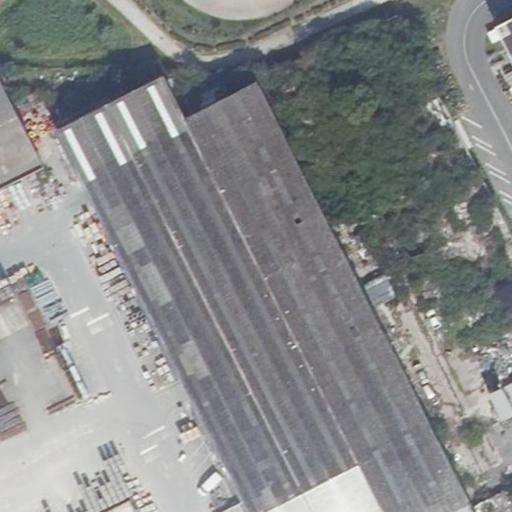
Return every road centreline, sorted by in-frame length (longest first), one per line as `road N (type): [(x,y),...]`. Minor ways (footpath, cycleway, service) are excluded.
road 1 (unknown): [(133,402),(0,474)]
road 2 (unclassified): [(511,122),(468,43),(487,0)]
